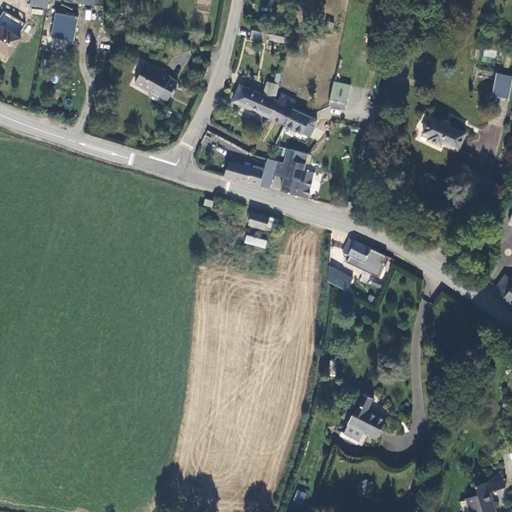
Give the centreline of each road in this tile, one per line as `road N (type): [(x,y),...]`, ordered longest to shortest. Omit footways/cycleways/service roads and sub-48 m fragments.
road 1 (tertiary): [(168,172),(385,237),(511,321)]
road 2 (tertiary): [(237,0),(193,135),(168,172)]
road 3 (tertiary): [(0,114),(168,172)]
